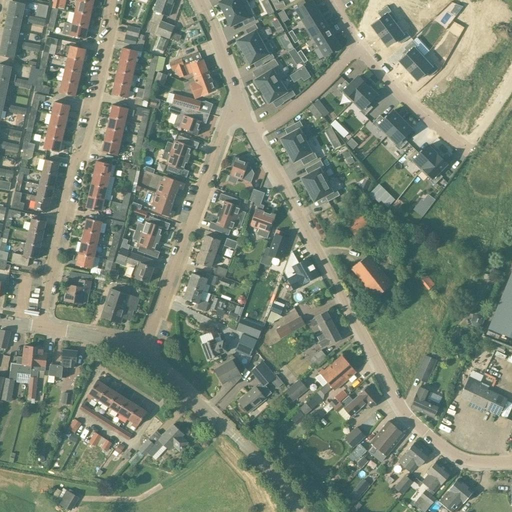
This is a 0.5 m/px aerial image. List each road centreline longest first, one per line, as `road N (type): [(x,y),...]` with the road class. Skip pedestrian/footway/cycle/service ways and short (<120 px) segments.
road 1 (residential): [(511,462),(460,457),(413,423),(253,127)]
road 2 (residential): [(111,0),(114,25),(86,144),(73,157),(41,327)]
road 3 (residential): [(141,353),(238,97)]
road 4 (residential): [(297,511),(277,479),(141,353)]
road 5 (track): [(217,422),(207,453),(148,494),(82,499)]
road 6 (residential): [(467,153),(350,43)]
road 7 (residential): [(350,43),(310,90),(253,127)]
